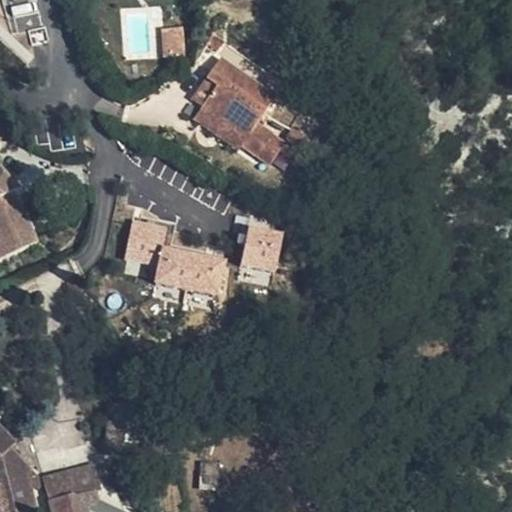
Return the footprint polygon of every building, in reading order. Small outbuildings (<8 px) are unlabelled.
[(182,58),(181,30),(163,32),(165,62),(182,58)] [(225,43),(217,36),(209,47),(218,54),(225,43)] [(241,147),(256,159),(271,137),(258,127),(274,102),(220,62),(207,80),(216,88),(203,108),(245,139),(241,147)] [(194,188),(201,171),(164,152),(155,167),(194,188)] [(0,261),(35,245),(13,193),(0,200),(0,181),(5,178),(0,172),(0,261)] [(0,200),(13,193),(17,191),(5,178),(0,181),(0,200)] [(152,284),(221,296),(228,254),(168,243),(171,225),(132,218),(125,260),(156,265),(152,284)] [(232,233),(250,254),(262,243),(245,222),(232,233)] [(275,268),(281,260),(271,254),(266,261),(275,268)] [(125,407),(110,406),(106,457),(121,458),(122,442),(124,427),(125,407)] [(137,428),(124,427),(122,442),(136,444),(137,428)] [(8,452),(14,446),(0,431),(0,511),(34,511),(30,492),(25,469),(8,452)] [(72,497),(96,493),(101,492),(94,467),(43,481),(44,486),(68,481),(72,497)] [(38,482),(25,469),(30,492),(39,491),(38,482)] [(88,511),(88,510),(100,507),(96,493),(72,497),(68,481),(44,486),(50,511),(88,511)]
